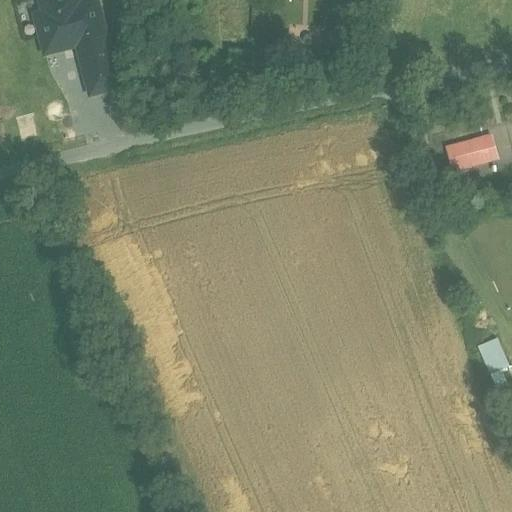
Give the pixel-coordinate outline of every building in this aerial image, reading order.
[(78,0),(43,0),(54,42),(78,35),(87,33),(78,0)] [(102,29),(87,33),(78,35),(81,46),(80,46),(81,50),(106,43),(102,29)] [(78,35),(56,41),(58,52),(80,46),(81,46),(78,35)] [(81,50),(86,72),(87,71),(102,67),(111,65),(106,43),(81,50)] [(56,75),(52,63),(47,64),(51,77),(56,75)] [(111,65),(102,67),(104,77),(113,74),(111,65)] [(102,67),(87,71),(92,92),(107,88),(104,77),(102,67)] [(443,149),(450,175),(498,162),(491,136),(443,149)] [(476,347),(496,398),(507,394),(499,371),(506,368),(496,340),(476,347)]
